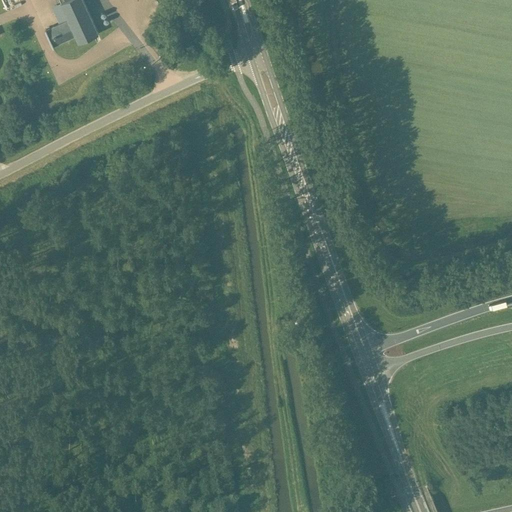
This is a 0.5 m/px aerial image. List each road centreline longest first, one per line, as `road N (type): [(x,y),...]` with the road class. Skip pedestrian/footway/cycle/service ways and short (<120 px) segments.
road 1 (track): [(241,511),(191,124),(117,146),(0,202)]
road 2 (track): [(218,68),(217,127),(263,511)]
road 3 (track): [(297,511),(247,128),(228,103)]
road 4 (tertiary): [(250,56),(355,354)]
road 5 (tertiary): [(367,349),(263,51)]
road 6 (unclassified): [(250,56),(0,174)]
road 7 (trunk): [(511,302),(367,349)]
road 8 (trunk): [(375,369),(511,327)]
road 9 (tertiary): [(410,487),(375,369)]
road 10 (tertiary): [(363,374),(410,487)]
